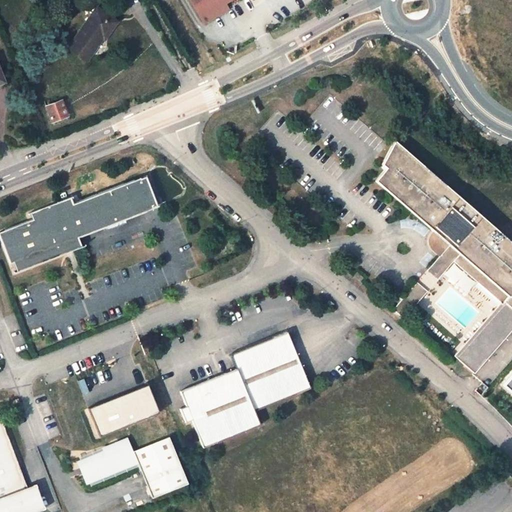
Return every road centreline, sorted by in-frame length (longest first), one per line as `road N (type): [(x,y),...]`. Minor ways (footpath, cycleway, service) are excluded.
road 1 (residential): [(0,382),(270,273),(299,253)]
road 2 (residential): [(299,253),(511,446)]
road 3 (primary): [(170,121),(372,24),(396,23)]
road 4 (primary): [(377,0),(161,102)]
road 5 (residential): [(170,121),(191,155),(299,253)]
road 6 (primary): [(0,185),(170,121)]
road 7 (primary): [(161,102),(0,167)]
road 8 (primary): [(413,31),(473,111),(511,135)]
road 9 (primary): [(511,121),(471,88),(440,10)]
